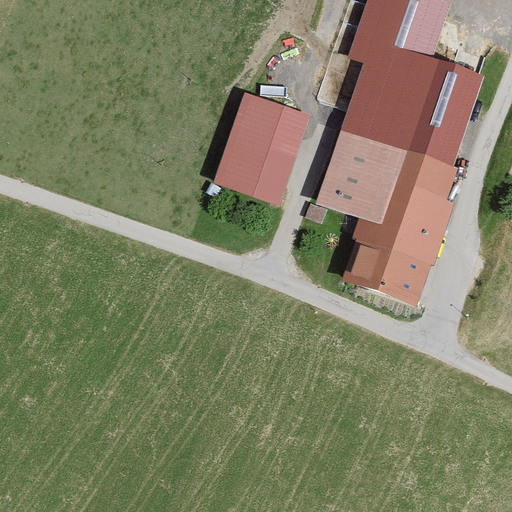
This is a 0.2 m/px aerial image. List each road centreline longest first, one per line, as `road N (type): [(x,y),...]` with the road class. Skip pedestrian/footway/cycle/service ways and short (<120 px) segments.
road 1 (residential): [(0,183),(269,272),(437,341)]
road 2 (residential): [(437,341),(480,169),(511,91)]
